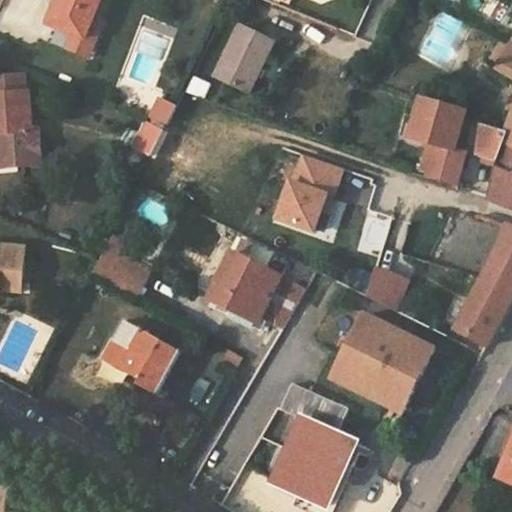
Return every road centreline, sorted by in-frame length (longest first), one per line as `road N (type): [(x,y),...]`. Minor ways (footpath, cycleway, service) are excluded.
road 1 (unknown): [(195,511),(327,288)]
road 2 (residential): [(159,511),(0,421)]
road 3 (residential): [(411,511),(498,366)]
road 4 (unknown): [(511,206),(368,170)]
